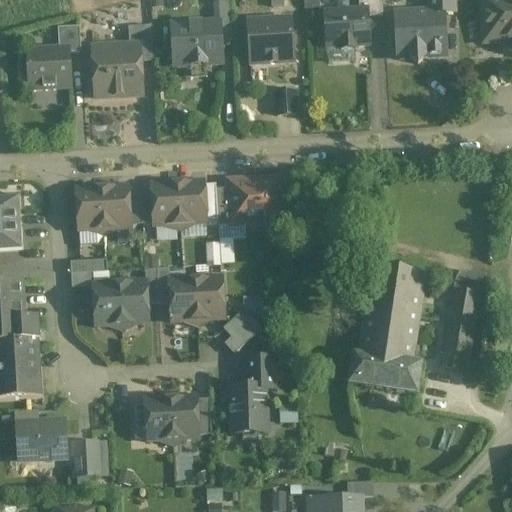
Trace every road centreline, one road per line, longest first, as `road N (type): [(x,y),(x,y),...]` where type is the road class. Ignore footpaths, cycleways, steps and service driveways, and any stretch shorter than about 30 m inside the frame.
road 1 (residential): [(491,136),(53,168)]
road 2 (residential): [(53,168),(64,339),(82,379)]
